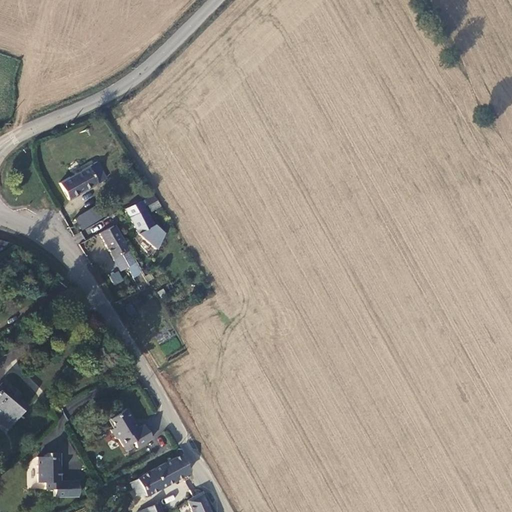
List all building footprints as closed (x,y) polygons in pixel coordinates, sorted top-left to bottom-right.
[(92,175),(86,179),(94,193),(100,189),(92,175)] [(63,212),(94,193),(86,179),(55,198),(63,212)] [(151,211),(161,207),(158,199),(147,204),(151,211)] [(75,218),(82,230),(106,216),(98,204),(75,218)] [(131,222),(145,246),(160,236),(147,212),(131,222)] [(105,247),(116,268),(130,260),(131,259),(122,239),(105,247)] [(130,260),(116,268),(124,285),(139,277),(130,260)] [(29,406),(2,383),(0,385),(0,426),(7,433),(29,406)] [(141,456),(156,448),(148,434),(141,438),(135,428),(136,425),(131,417),(114,427),(119,436),(115,439),(120,448),(124,448),(129,455),(138,450),(141,456)] [(48,457),(37,457),(37,484),(48,484),(47,491),(55,491),(55,497),(78,497),(78,481),(62,481),(62,453),(48,453),(48,457)] [(149,505),(195,482),(185,463),(140,486),(140,487),(149,505)] [(141,505),(149,505),(140,487),(133,490),(141,505)] [(188,511),(209,511),(204,501),(187,509),(188,511)]
